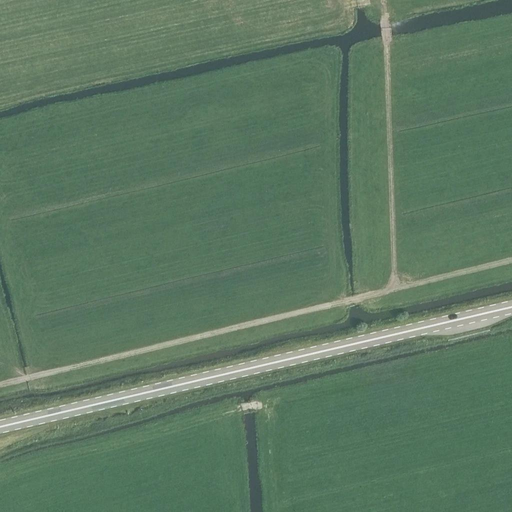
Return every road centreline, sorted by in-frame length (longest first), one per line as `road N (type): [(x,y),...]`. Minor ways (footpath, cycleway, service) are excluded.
road 1 (track): [(511,262),(419,285),(395,281),(0,383)]
road 2 (secondary): [(0,427),(511,307)]
road 3 (track): [(395,281),(384,0)]
